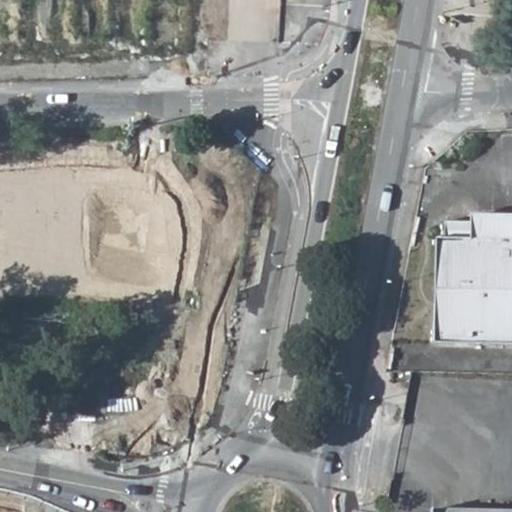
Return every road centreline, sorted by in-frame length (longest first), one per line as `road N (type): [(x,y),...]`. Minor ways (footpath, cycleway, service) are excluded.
road 1 (primary): [(344,487),(344,414),(402,86)]
road 2 (primary): [(333,98),(272,434),(258,452)]
road 3 (residential): [(0,107),(333,98)]
road 4 (tertiary): [(0,478),(169,511)]
